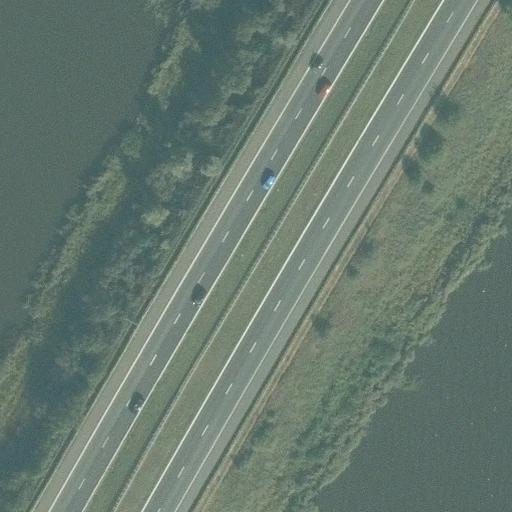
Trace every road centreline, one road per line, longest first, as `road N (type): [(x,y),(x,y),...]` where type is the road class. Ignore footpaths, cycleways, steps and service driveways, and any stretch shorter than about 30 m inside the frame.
road 1 (motorway): [(370,0),(66,511)]
road 2 (motorway): [(157,511),(459,0)]
